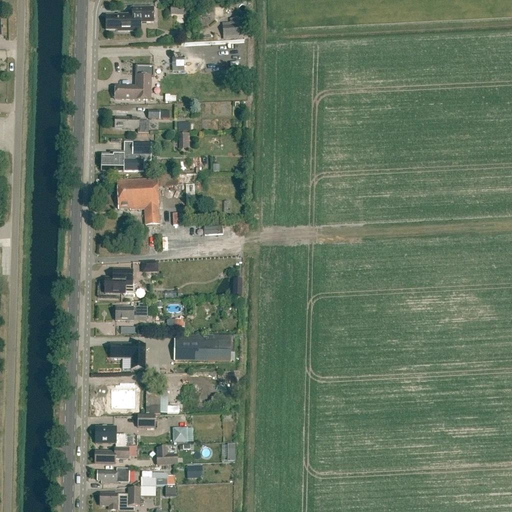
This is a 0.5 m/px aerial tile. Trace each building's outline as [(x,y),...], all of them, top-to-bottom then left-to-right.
[(153,25),(153,10),(133,10),(133,17),(118,17),(118,18),(107,18),(107,31),(118,31),(118,32),(133,32),(133,24),(153,25)] [(224,40),(246,39),(245,20),(229,21),(230,24),(223,25),(224,40)] [(112,95),(112,96),(113,99),(115,100),(115,102),(150,102),(150,80),(153,80),(153,70),(136,69),(136,79),(136,90),(115,89),(115,91),(113,92),(112,95)] [(168,120),(169,112),(147,112),(147,120),(158,121),(158,120),(168,120)] [(139,124),(139,121),(123,120),(123,121),(115,121),(115,130),(123,130),(123,131),(138,132),(138,136),(149,136),(149,124),(139,124)] [(190,124),(177,125),(178,133),(190,133),(190,124)] [(178,151),(188,151),(188,135),(178,135),(178,151)] [(152,158),(152,145),(133,145),(133,157),(124,158),(124,155),(112,155),(110,155),(110,157),(102,157),(102,174),(124,174),(145,174),(145,158),(152,158)] [(158,191),(157,181),(117,183),(119,211),(130,211),(130,212),(145,211),(146,227),(160,226),(158,191)] [(183,204),(192,204),(192,185),(183,185),(183,204)] [(138,263),(139,273),(155,273),(155,263),(138,263)] [(132,286),(133,273),(113,272),(113,281),(105,281),(105,282),(104,283),(104,287),(105,288),(105,295),(123,296),(123,297),(125,298),(134,299),(135,297),(135,287),(134,286),(132,286)] [(233,286),(233,298),(241,298),(242,287),(233,286)] [(134,319),(146,318),(146,306),(139,306),(139,308),(116,309),(116,323),(134,323),(134,319)] [(155,327),(145,327),(145,328),(145,335),(155,335),(155,332),(155,327)] [(229,363),(229,342),(206,342),(206,340),(174,339),(174,362),(229,363)] [(110,348),(110,353),(111,353),(111,356),(111,360),(114,360),(117,360),(117,361),(122,361),(122,371),(131,371),(144,371),(145,347),(111,347),(111,348),(110,348)] [(164,415),(164,393),(143,392),(142,415),(164,415)] [(155,418),(155,416),(138,416),(137,430),(155,430),(155,429),(157,429),(157,418),(155,418)] [(116,437),(116,429),(96,430),(96,446),(116,445),(117,449),(127,449),(127,444),(133,445),(133,438),(127,438),(127,437),(116,437)] [(172,444),(187,444),(187,443),(186,429),(172,430),(172,444)] [(167,456),(166,449),(156,450),(156,457),(155,457),(156,467),(177,466),(176,456),(167,456)] [(130,460),(130,450),(116,450),(116,454),(96,454),(96,466),(116,466),(116,460),(130,460)] [(190,467),(190,480),(201,479),(201,466),(190,467)] [(117,485),(129,484),(129,471),(117,471),(117,474),(99,474),(99,482),(102,482),(102,486),(117,486),(117,485)] [(156,488),(168,487),(168,481),(157,480),(143,480),(142,488),(156,488)] [(141,506),(141,489),(129,489),(129,495),(118,495),(101,496),(101,508),(111,508),(111,511),(118,511),(118,507),(141,506)]
